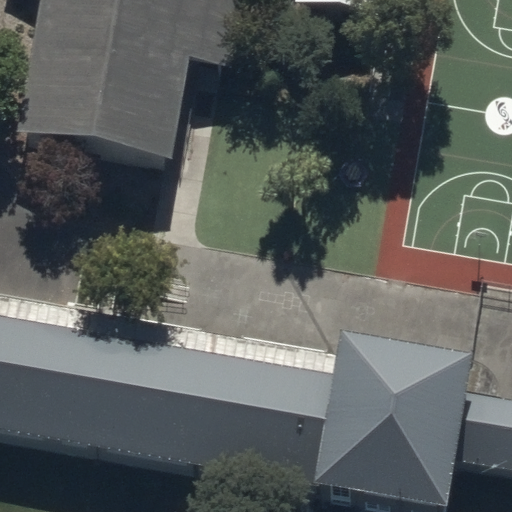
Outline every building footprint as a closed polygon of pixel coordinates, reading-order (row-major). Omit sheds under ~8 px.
[(241,0),(41,0),(18,149),(172,174),(189,71),(229,78),(241,0)] [(296,0),(293,22),(390,37),(396,0),(296,0)] [(0,308),(0,334),(344,397),(349,371),(0,308)] [(344,397),(0,334),(0,447),(324,506),(344,397)] [(323,511),(458,511),(465,477),(477,410),(481,387),(351,363),(349,371),(344,397),(324,506),(323,511)] [(511,485),(511,415),(477,410),(465,477),(511,485)]
